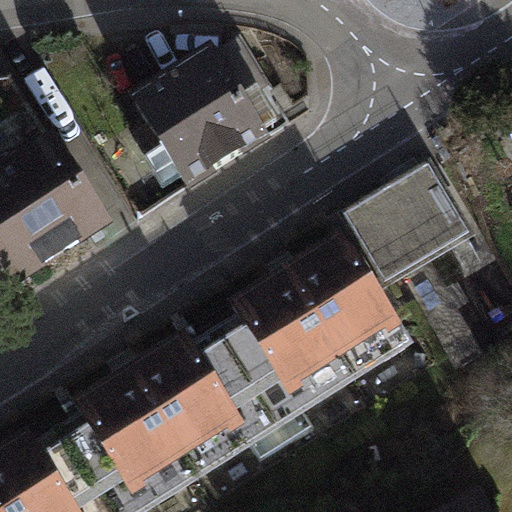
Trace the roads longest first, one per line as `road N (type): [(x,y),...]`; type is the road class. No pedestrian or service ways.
road 1 (tertiary): [(394,108),(0,380)]
road 2 (residential): [(260,0),(337,35),(394,108)]
road 3 (tertiary): [(511,39),(394,108)]
road 4 (residential): [(0,18),(119,0)]
